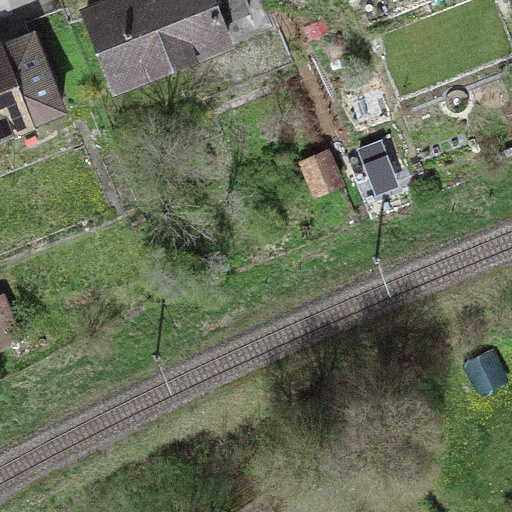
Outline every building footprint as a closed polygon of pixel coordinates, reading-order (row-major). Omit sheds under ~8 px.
[(243,0),(120,0),(85,14),(114,89),(226,44),(218,24),(248,11),(243,0)] [(0,134),(61,110),(31,36),(0,48),(0,134)] [(328,154),(303,164),(315,192),(340,182),(328,154)] [(0,344),(9,341),(0,319),(0,344)] [(269,511),(299,493),(277,459),(226,491),(239,511),(269,511)]
